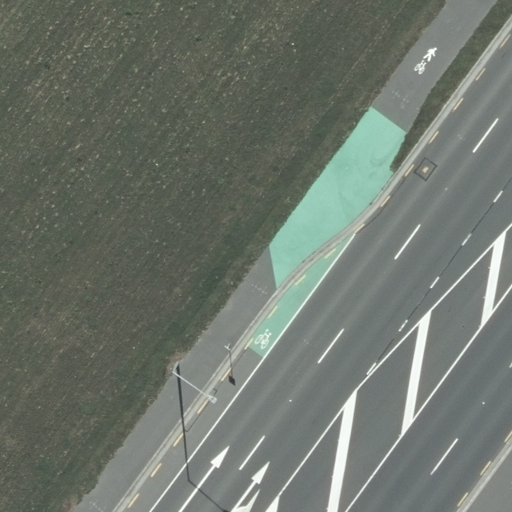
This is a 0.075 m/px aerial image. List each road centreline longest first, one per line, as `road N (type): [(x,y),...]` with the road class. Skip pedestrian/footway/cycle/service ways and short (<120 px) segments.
road 1 (secondary): [(206,511),(511,119)]
road 2 (secondary): [(511,355),(393,511)]
